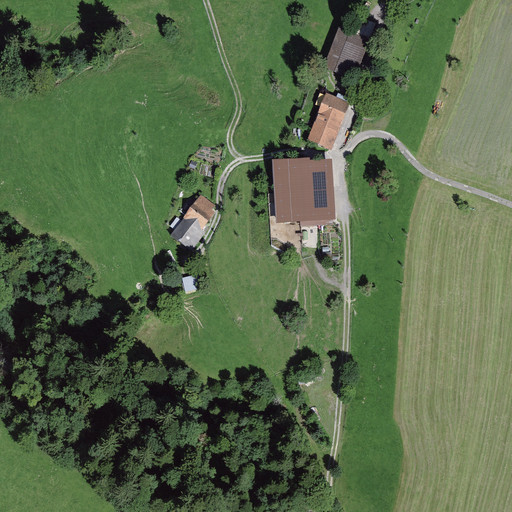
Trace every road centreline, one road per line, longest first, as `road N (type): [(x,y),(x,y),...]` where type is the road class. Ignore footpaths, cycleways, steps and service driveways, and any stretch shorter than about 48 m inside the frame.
road 1 (track): [(334,165),(347,317),(326,511)]
road 2 (track): [(334,165),(283,157),(248,166),(227,156),(237,116),(201,0)]
road 3 (unclassified): [(511,211),(422,177),(373,137),(351,143),(334,165)]
road 4 (track): [(334,165),(377,28),(398,0)]
